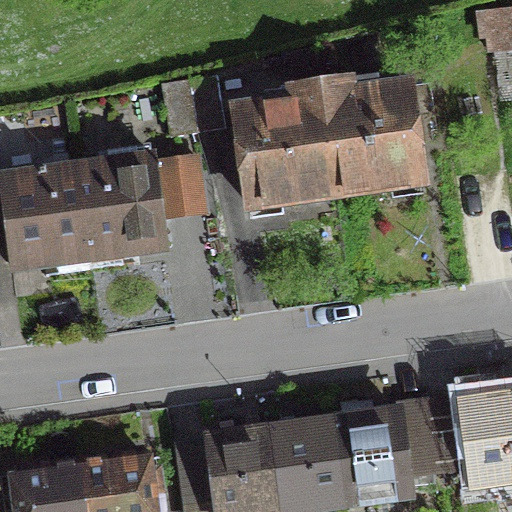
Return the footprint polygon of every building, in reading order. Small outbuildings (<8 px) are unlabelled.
[(212,78),(186,82),(193,134),(220,130),(212,78)] [(231,112),(244,208),(418,184),(404,88),(375,92),(374,85),(373,79),(289,90),(290,95),(291,104),(231,112)] [(157,86),(165,138),(191,134),(183,82),(157,86)] [(211,217),(200,157),(159,165),(169,224),(211,217)] [(105,168),(104,162),(35,171),(35,176),(0,181),(0,219),(7,269),(52,263),(53,270),(54,275),(118,267),(117,260),(116,254),(161,248),(150,161),(105,168)] [(511,396),(511,397),(357,417),(288,427),(249,433),(201,439),(209,511),(301,511),(404,498),(401,474),(463,468),(466,489),(511,482),(511,396)] [(147,511),(143,480),(140,457),(10,475),(12,490),(14,511),(147,511)]
